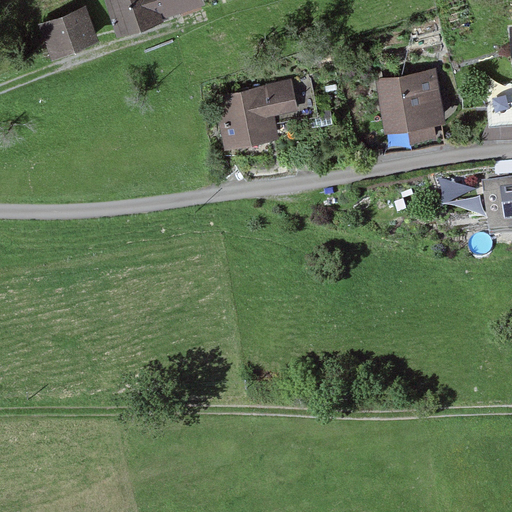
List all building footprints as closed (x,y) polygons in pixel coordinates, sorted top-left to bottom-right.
[(119,0),(130,34),(216,6),(213,0),(119,0)] [(95,4),(53,19),(66,55),(108,40),(95,4)] [(434,67),(376,77),(385,128),(443,117),(434,67)] [(298,85),(227,101),(239,156),(283,146),(277,121),(305,115),(298,85)] [(511,180),(487,185),(496,240),(511,237),(511,180)]
